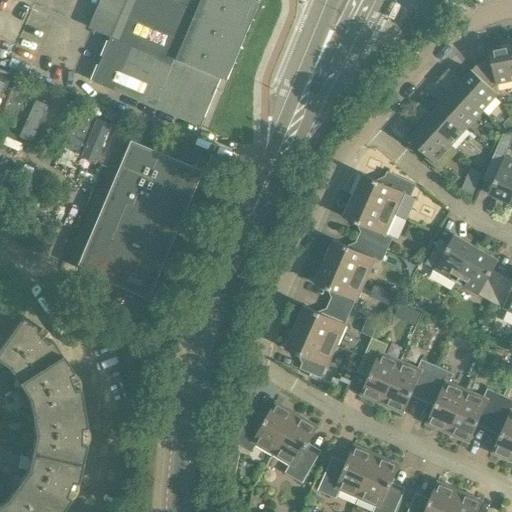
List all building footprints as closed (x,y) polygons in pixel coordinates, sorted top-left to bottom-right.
[(236,0),(100,0),(89,28),(111,37),(92,83),(200,127),(204,118),(203,118),(249,5),(236,0)] [(495,84),(511,80),(511,46),(510,39),(501,41),(502,46),(488,49),(490,60),(478,63),(472,70),(471,70),(497,94),(491,88),(495,84)] [(0,103),(13,74),(0,68),(0,103)] [(481,111),(497,94),(471,70),(461,80),(448,69),(442,76),(481,111)] [(466,128),(481,111),(442,76),(436,83),(448,95),(439,104),(466,128)] [(0,117),(0,120),(13,126),(28,90),(14,84),(0,117)] [(20,136),(32,142),(48,105),(36,99),(20,136)] [(451,145),(466,128),(439,104),(430,114),(417,103),(412,109),(451,145)] [(66,148),(79,154),(95,115),(96,115),(95,116),(118,127),(123,116),(100,106),(99,109),(90,105),(87,112),(81,109),(66,148)] [(450,145),(451,145),(412,109),(405,117),(417,128),(408,139),(426,156),(424,158),(440,172),(458,152),(450,145)] [(130,134),(86,236),(103,243),(102,246),(106,248),(106,250),(117,254),(118,252),(130,256),(139,234),(145,236),(146,235),(140,232),(145,219),(152,221),(156,210),(150,207),(156,194),(162,196),(163,195),(157,193),(162,179),(169,182),(173,170),(167,168),(174,152),(159,146),(165,133),(126,117),(120,130),(130,134)] [(97,122),(75,173),(86,178),(92,166),(101,170),(118,131),(97,122)] [(496,149),(494,153),(504,158),(504,157),(506,153),(496,149)] [(488,193),(511,203),(511,201),(511,160),(504,157),(504,158),(494,153),(484,175),(494,179),(488,193)] [(363,174),(353,195),(395,214),(404,194),(410,196),(415,185),(386,171),(381,182),(363,174)] [(466,179),(461,190),(472,195),(476,184),(466,179)] [(362,226),(357,237),(387,250),(392,238),(385,235),(395,214),(353,195),(343,217),(362,226)] [(434,270),(455,282),(475,248),(453,235),(445,248),(437,243),(425,263),(434,269),(434,270)] [(334,240),(324,262),(365,280),(374,259),(381,262),(387,250),(357,237),(352,249),(334,240)] [(478,294),(493,302),(502,281),(490,274),(497,260),(475,248),(455,282),(478,295),(478,294)] [(333,291),(328,303),(350,313),(355,302),(356,302),(365,280),(324,262),(315,283),(333,291)] [(502,308),(511,312),(511,285),(502,281),(493,302),(502,306),(502,308)] [(305,305),(295,327),(336,345),(346,324),(345,323),(350,313),(328,303),(323,314),(305,305)] [(0,501),(0,511),(58,511),(70,494),(76,478),(84,442),(85,425),(79,390),(72,372),(48,334),(38,326),(23,314),(0,346),(0,361),(8,367),(27,397),(35,433),(26,469),(6,498),(0,501)] [(336,345),(295,327),(286,348),(305,356),(299,367),(321,376),(326,365),(327,366),(336,345)] [(360,393),(382,402),(400,361),(384,354),(388,345),(371,338),(360,363),(371,368),(360,393)] [(415,387),(426,392),(437,366),(421,359),(417,368),(400,361),(382,402),(404,412),(415,387)] [(426,421),(448,431),(466,390),(449,382),(454,373),(437,366),(426,392),(437,397),(426,421)] [(492,450),(511,459),(511,398),(508,397),(511,389),(508,387),(504,395),(503,395),(492,421),(502,426),(492,450)] [(481,416),(492,421),(503,395),(487,388),(483,397),(466,390),(448,431),(470,441),(481,416)] [(257,442),(274,452),(297,413),(275,400),(261,425),(248,417),(234,441),(251,451),(257,442)] [(297,413),(274,452),(291,462),(285,471),(303,481),(317,457),(304,449),(318,425),(297,413)] [(340,488),(358,496),(376,452),(353,443),(343,469),(329,463),(318,489),(336,497),(340,488)] [(376,452),(358,496),(376,503),(372,511),(395,511),(402,495),(388,489),(400,463),(376,452)] [(450,511),(460,490),(437,480),(426,505),(412,499),(406,511),(450,511)] [(460,490),(450,511),(477,511),(483,500),(460,490)]
